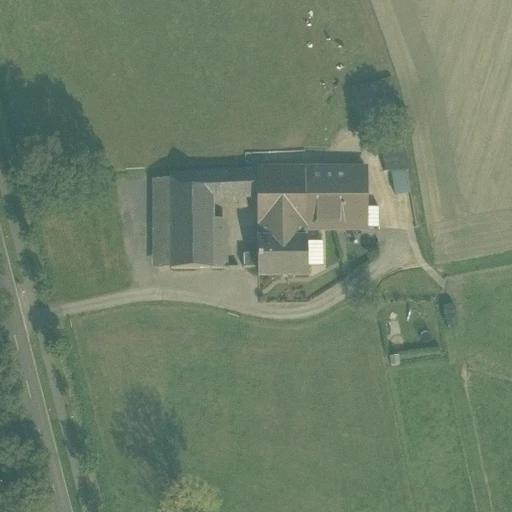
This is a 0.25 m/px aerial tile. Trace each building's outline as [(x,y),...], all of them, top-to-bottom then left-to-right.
[(381,83),(346,90),(350,109),(385,102),(381,83)] [(404,139),(381,143),(386,171),(391,171),(409,171),(404,139)] [(306,229),(305,172),(305,169),(256,172),(256,196),(257,240),(306,240),(306,229)] [(413,193),(409,171),(391,171),(396,196),(413,193)] [(256,172),(228,173),(229,198),(256,196),(256,172)] [(305,172),(306,229),(365,229),(365,210),(365,172),(305,172)] [(228,173),(212,174),(212,198),(229,198),(228,173)] [(212,174),(169,175),(169,180),(170,269),(213,269),(213,241),(213,227),(212,198),(212,174)] [(169,180),(155,180),(155,269),(170,269),(169,180)] [(365,210),(365,229),(378,229),(378,210),(365,210)] [(226,226),(213,227),(213,241),(226,241),(226,226)] [(257,240),(257,255),(257,268),(257,276),(306,276),(306,267),(306,244),(306,240),(257,240)] [(226,241),(213,241),(213,269),(227,268),(226,241)] [(321,244),(306,244),(306,267),(322,267),(321,244)] [(257,268),(257,255),(242,255),(243,268),(257,268)]
